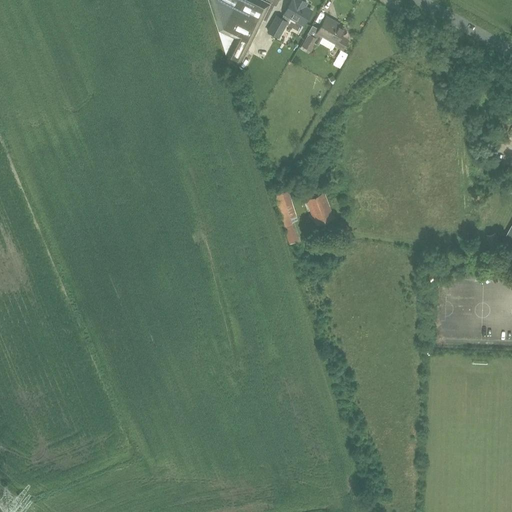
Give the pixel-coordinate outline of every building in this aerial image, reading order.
[(208,0),(224,51),(240,60),(262,18),(266,20),(274,5),(276,6),(278,0),(265,0),(264,0),(208,0)] [(296,0),(291,0),(284,13),(281,18),(276,15),(268,31),(278,37),(290,16),(303,24),(311,10),(299,4),(300,2),(296,0)] [(348,40),(340,35),(344,29),(332,22),(333,21),(326,16),(315,36),(318,38),(315,43),(318,45),(323,35),(335,42),(333,45),(342,50),(348,40)] [(311,51),(315,43),(318,38),(315,36),(309,33),(300,48),(308,53),(309,52),(310,50),(311,51)] [(348,54),(340,50),(334,62),(341,66),(348,54)] [(289,243),(290,243),(300,241),(294,221),(298,219),(288,188),(273,193),(283,224),(283,225),(289,243)] [(306,199),(308,204),(315,222),(316,225),(334,218),(324,192),(306,199)] [(496,232),(487,234),(491,248),(500,246),(496,232)]
